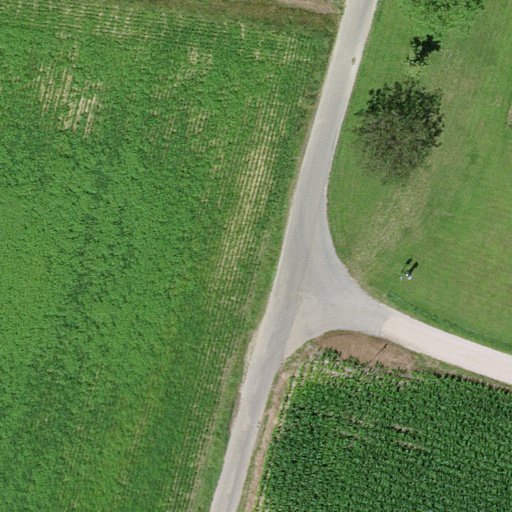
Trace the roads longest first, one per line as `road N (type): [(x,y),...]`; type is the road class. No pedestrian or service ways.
road 1 (track): [(385,0),(246,511)]
road 2 (track): [(511,361),(303,299)]
road 3 (track): [(218,0),(379,22)]
